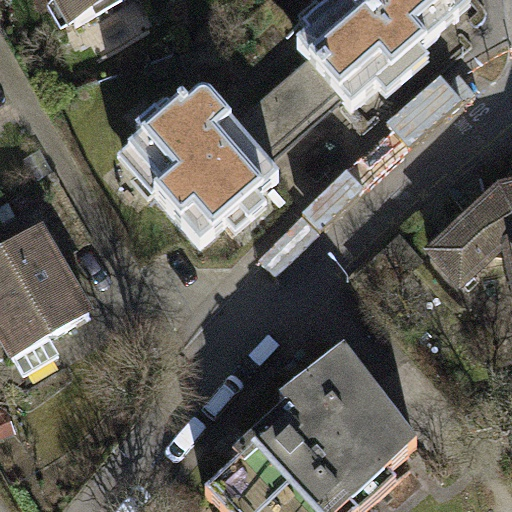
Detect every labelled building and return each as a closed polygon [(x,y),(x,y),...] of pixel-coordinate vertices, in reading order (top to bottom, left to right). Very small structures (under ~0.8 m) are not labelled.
[(59,0),(75,27),(121,0),(59,0)] [(306,42),(296,50),(305,61),(338,99),(349,112),(376,89),(387,102),(426,68),(416,56),(469,11),(460,0),(357,0),(347,8),(343,3),(302,38),(306,42)] [(338,99),(305,61),(227,126),(259,162),(338,99)] [(139,143),(117,163),(148,202),(155,199),(195,250),(224,228),(234,240),(263,215),(254,201),(276,181),(259,162),(227,126),(207,103),(195,103),(172,114),(165,108),(131,134),(139,143)] [(460,225),(424,258),(451,291),(494,252),(502,251),(511,248),(511,188),(463,200),(460,225)] [(39,232),(0,254),(0,330),(18,361),(90,319),(39,232)] [(511,298),(511,248),(502,251),(511,298)] [(255,457),(207,501),(216,511),(369,511),(394,490),(385,482),(419,455),(383,411),(339,355),(272,407),(288,426),(255,457)]
